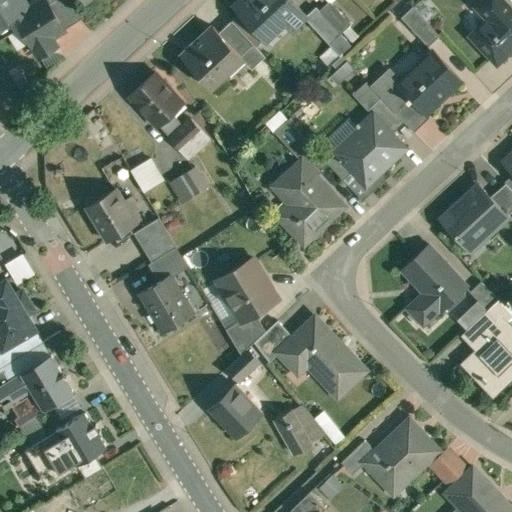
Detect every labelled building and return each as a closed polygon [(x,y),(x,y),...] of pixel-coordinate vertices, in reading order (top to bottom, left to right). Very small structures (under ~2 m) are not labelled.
[(0,0),(0,27),(16,17),(17,17),(6,0),(0,0)] [(26,11),(19,0),(6,0),(17,17),(26,11)] [(17,17),(16,17),(41,56),(58,45),(53,37),(65,29),(49,4),(46,0),(43,0),(26,11),(17,17)] [(71,0),(54,0),(49,4),(65,29),(84,17),(71,0)] [(292,0),(241,0),(235,6),(260,33),(279,16),(292,29),(304,17),(307,14),(292,0)] [(353,23),(331,0),(330,0),(321,9),(343,32),(353,23)] [(511,48),(511,8),(504,0),(481,0),(480,2),(493,15),(472,35),(497,62),(511,48)] [(321,9),(316,5),(307,14),(304,17),(330,44),(343,32),(321,9)] [(439,34),(413,6),(402,16),(428,45),(439,34)] [(266,54),(233,20),(220,32),(244,57),(242,58),(252,69),(266,54)] [(214,25),(194,45),(184,55),(183,55),(182,56),(211,87),(228,71),(225,67),(239,55),(242,58),(244,57),(220,32),(214,25)] [(399,82),(413,97),(426,111),(427,111),(461,79),(434,50),(399,82)] [(399,82),(389,70),(373,85),(383,96),(397,112),(413,97),(399,82)] [(155,73),(131,95),(158,126),(159,125),(170,137),(183,126),(172,113),(183,103),(155,73)] [(383,96),(370,108),(374,112),(375,112),(394,132),(406,121),(397,112),(383,96)] [(426,111),(413,97),(397,112),(406,121),(415,131),(431,115),(427,111),(426,111)] [(365,130),(339,154),(335,150),(327,158),(328,160),(362,197),(371,189),(372,190),(385,178),(379,172),(408,146),(394,132),(375,112),(374,112),(362,124),(360,121),(358,123),(360,126),(360,125),(365,130)] [(210,140),(191,118),(183,126),(170,137),(169,138),(189,159),(210,140)] [(327,158),(289,118),(276,130),(303,159),(304,159),(316,172),(328,160),(327,158)] [(511,155),(507,160),(506,160),(503,162),(511,170),(511,155)] [(125,167),(137,190),(159,179),(147,156),(125,167)] [(303,159),(276,185),(293,203),(291,205),(287,210),(297,221),(291,226),(305,241),(346,204),(316,172),(304,159),(303,159)] [(208,187),(195,166),(181,175),(194,195),(208,187)] [(511,187),(507,181),(492,195),(509,214),(511,211),(511,187)] [(480,183),(442,218),(468,246),(485,230),(488,234),(509,214),(492,195),(480,183)] [(117,188),(87,205),(109,241),(139,223),(117,188)] [(160,217),(134,233),(151,262),(176,248),(177,247),(160,217)] [(452,269),(430,245),(404,269),(417,283),(418,282),(426,291),(409,307),(424,324),(442,308),(443,309),(468,286),(467,284),(466,286),(451,270),(452,269)] [(151,262),(149,264),(157,276),(184,260),(176,248),(151,262)] [(255,257),(221,278),(230,292),(227,294),(242,319),(243,320),(257,311),(280,297),(255,257)] [(171,274),(140,292),(163,332),(195,313),(171,274)] [(17,294),(7,278),(0,282),(0,338),(5,346),(27,333),(27,334),(30,333),(29,332),(37,327),(28,313),(35,308),(24,290),(17,294)] [(500,297),(484,280),(472,292),(488,309),(498,299),(500,297)] [(511,305),(508,302),(504,306),(498,299),(488,309),(497,319),(505,327),(508,324),(511,320),(511,305)] [(488,309),(465,331),(474,341),(497,319),(488,309)] [(257,311),(243,320),(242,319),(227,329),(242,354),(256,341),(268,329),(257,311)] [(346,346),(317,315),(316,316),(317,318),(305,329),(304,328),(280,350),(296,367),(305,358),(339,394),(367,368),(366,367),(364,369),(344,348),(346,346)] [(268,329),(256,341),(267,354),(291,332),(279,319),(268,329)] [(497,319),(474,341),(481,349),(467,363),(494,392),(511,374),(511,328),(508,324),(505,327),(497,319)] [(249,349),(229,368),(241,380),(261,361),(249,349)] [(11,379),(0,385),(0,395),(7,406),(15,402),(14,401),(33,390),(45,410),(74,392),(51,355),(11,379)] [(5,369),(0,371),(0,385),(11,379),(5,369)] [(236,385),(212,407),(239,435),(263,413),(236,385)] [(314,440),(294,408),(277,419),(297,450),(314,440)] [(85,413),(56,430),(64,443),(77,465),(108,447),(97,430),(96,431),(85,413)] [(376,449),(365,460),(366,461),(394,492),(440,449),(411,417),(376,449)] [(49,435),(42,425),(27,434),(41,456),(50,451),(64,443),(57,431),(49,435)] [(366,439),(343,461),(353,472),(366,461),(365,460),(376,449),(366,439)] [(77,465),(64,443),(50,451),(63,474),(77,465)] [(511,511),(511,504),(473,465),(446,491),(465,511),(511,511)] [(325,494),(337,485),(329,474),(316,484),(325,494)] [(59,476),(32,492),(40,505),(67,489),(59,476)] [(311,490),(292,509),(295,511),(320,511),(322,510),(323,511),(327,507),(311,490)]
